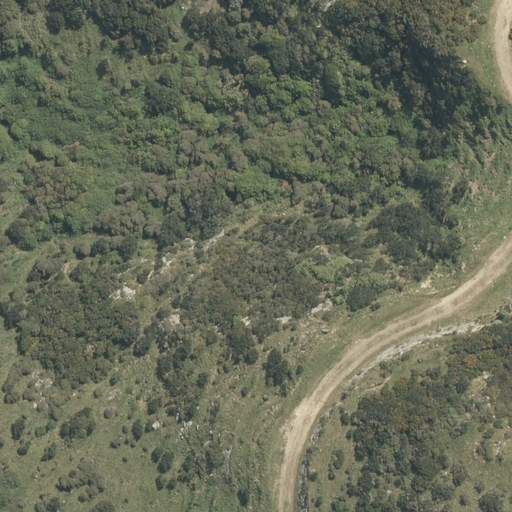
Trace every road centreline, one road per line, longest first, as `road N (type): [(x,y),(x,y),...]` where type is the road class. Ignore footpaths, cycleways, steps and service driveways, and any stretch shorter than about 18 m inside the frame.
road 1 (track): [(266,511),(266,487),(316,406),(381,340),(458,307),(511,247)]
road 2 (track): [(511,124),(485,67),(500,0)]
